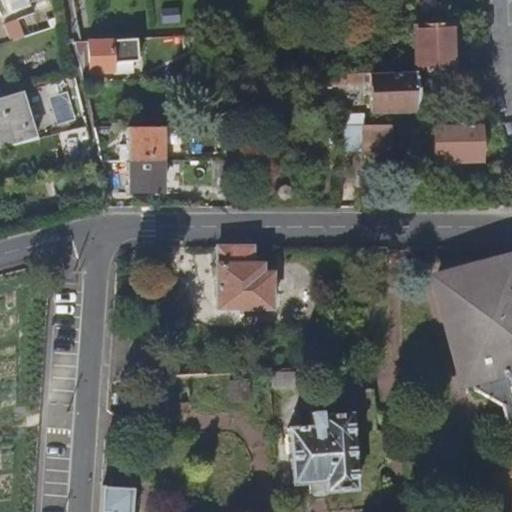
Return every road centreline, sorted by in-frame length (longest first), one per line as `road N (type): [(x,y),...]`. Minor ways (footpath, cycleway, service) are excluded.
road 1 (residential): [(511,226),(102,222)]
road 2 (residential): [(102,222),(79,511)]
